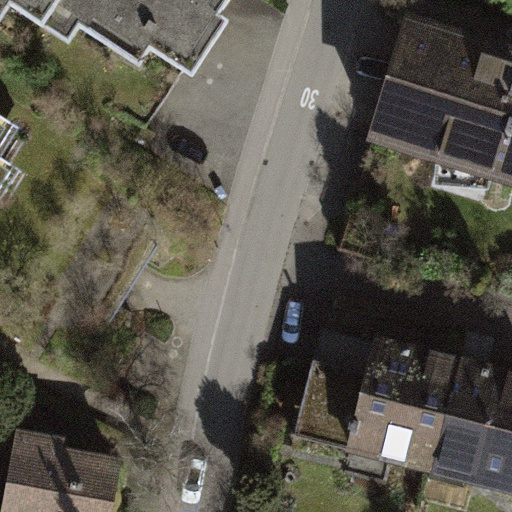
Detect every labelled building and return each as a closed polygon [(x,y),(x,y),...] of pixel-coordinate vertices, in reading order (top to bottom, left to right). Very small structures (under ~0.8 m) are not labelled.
[(57,41),(82,0),(0,0),(0,23),(22,37),(30,24),(57,41)] [(82,0),(57,41),(83,57),(94,40),(161,82),(171,65),(207,88),(242,32),(233,26),(249,0),(82,0)] [(511,52),(412,21),(373,145),(511,188),(511,52)] [(24,145),(0,130),(0,220),(23,182),(8,173),(24,145)] [(421,488),(452,365),(323,333),(292,456),(421,488)] [(511,379),(452,365),(421,488),(511,510),(511,379)] [(72,443),(15,435),(3,511),(121,511),(129,461),(70,453),(72,443)]
